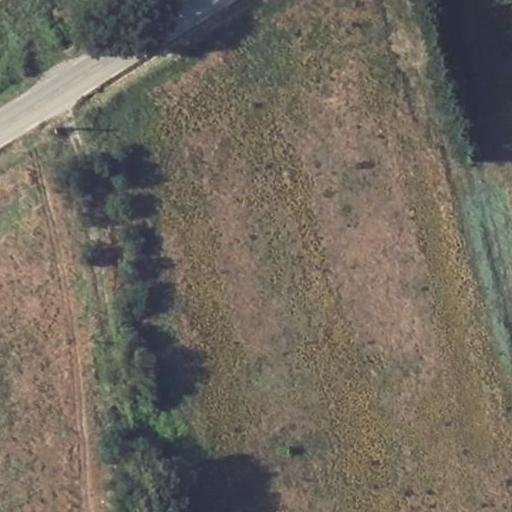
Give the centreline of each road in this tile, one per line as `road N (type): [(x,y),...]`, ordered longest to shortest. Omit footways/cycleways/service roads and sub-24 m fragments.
road 1 (track): [(49,98),(79,150),(135,511)]
road 2 (primary): [(131,288),(176,0)]
road 3 (primary): [(227,498),(243,457),(246,412),(234,369),(209,331),(173,303),(131,288)]
road 4 (primary): [(199,0),(0,128)]
road 5 (primary): [(131,288),(86,287),(43,299),(0,333)]
